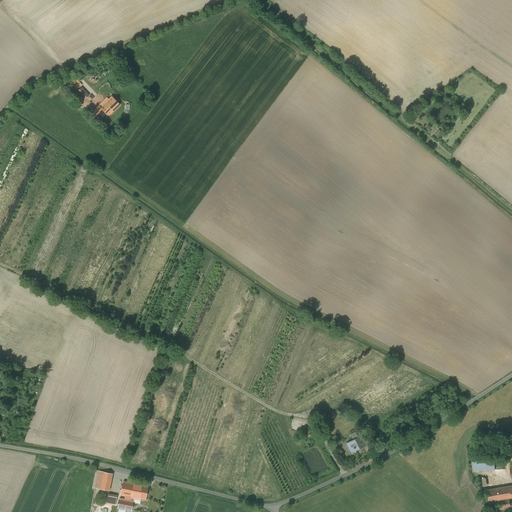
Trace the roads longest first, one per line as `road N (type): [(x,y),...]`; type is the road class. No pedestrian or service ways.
road 1 (track): [(511,204),(264,0)]
road 2 (unclassified): [(271,507),(0,441)]
road 3 (unclassified): [(511,375),(391,451),(271,507)]
road 4 (track): [(222,0),(69,63)]
